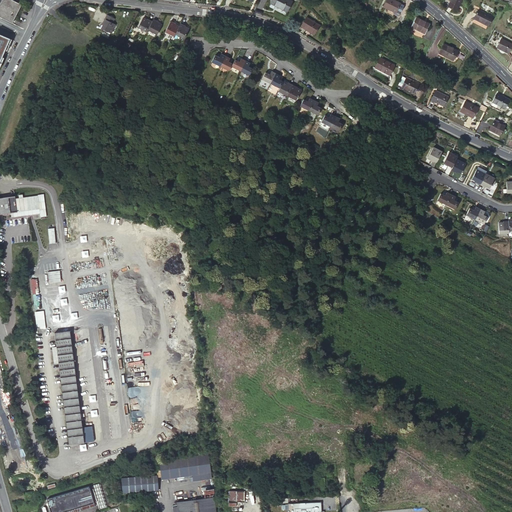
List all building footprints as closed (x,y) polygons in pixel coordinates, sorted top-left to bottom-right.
[(20,4),(12,0),(1,0),(0,2),(0,17),(11,23),(20,4)] [(271,0),(270,3),(287,12),(293,1),(289,0),(271,0)] [(401,3),(393,0),(386,0),(383,7),(395,13),(396,13),(396,12),(400,14),(404,5),(401,3)] [(450,0),(448,6),(456,10),(461,0),(450,0)] [(478,10),(473,19),(488,26),(492,17),(478,10)] [(103,24),(101,28),(111,33),(115,25),(113,23),(115,19),(107,15),(102,24),(103,24)] [(430,24),(416,17),(411,27),(425,34),(430,24)] [(152,22),(147,19),(147,20),(143,18),(138,28),(147,32),(148,30),(152,22)] [(306,18),(301,27),(307,31),(307,30),(314,34),(319,26),(306,18)] [(162,25),(157,23),(158,22),(153,19),(152,22),(148,30),(157,35),(162,25)] [(179,27),(175,25),(175,24),(171,21),(166,31),(165,32),(174,36),(175,34),(179,27)] [(189,29),(184,27),(185,26),(180,24),(179,27),(175,34),(184,39),(189,29)] [(0,64),(10,38),(0,33),(0,64)] [(511,44),(501,39),(497,47),(509,53),(511,46),(511,44)] [(458,51),(443,44),(439,53),(453,60),(455,56),(457,52),(458,51)] [(225,57),(221,54),(219,57),(215,55),(211,62),(220,66),(225,57)] [(233,64),(228,62),(230,59),(225,57),(220,66),(229,71),(231,66),(233,64)] [(394,65),(380,58),(375,68),(389,75),(394,65)] [(245,61),(241,59),(239,62),(235,60),(233,64),(231,66),(240,71),(245,61)] [(253,69),(248,66),(250,63),(245,61),(240,71),(249,75),(253,69)] [(275,74),(271,72),(269,75),(265,73),(261,79),(270,84),(275,74)] [(283,82),(278,79),(280,76),(275,74),(270,84),(279,88),(283,82)] [(401,87),(414,93),(419,83),(414,81),(414,82),(406,78),(401,87)] [(292,85),(288,83),(287,84),(283,82),(279,88),(278,91),(287,96),(292,85)] [(301,91),(296,88),(297,87),(292,85),(287,96),(296,100),(301,91)] [(435,91),(431,100),(443,106),(448,97),(435,91)] [(501,96),(497,93),(492,102),(487,100),(486,102),(491,105),(490,106),(499,110),(501,106),(504,108),(509,100),(501,96)] [(314,101),(309,98),(308,101),(303,99),(300,106),(309,110),(314,101)] [(321,108),(317,106),(318,103),(314,101),(309,110),(318,115),(321,108)] [(478,108),(465,102),(460,111),(473,118),(478,108)] [(330,126),(335,117),(330,114),(329,117),(325,115),(321,122),(330,126)] [(338,122),(340,119),(335,117),(330,126),(339,131),(342,124),(338,122)] [(494,121),(489,130),(500,135),(505,126),(499,124),(494,121)] [(442,151),(433,147),(428,156),(433,159),(432,160),(437,162),(442,151)] [(458,156),(449,152),(444,161),(448,164),(448,165),(452,167),(457,159),(458,156)] [(465,163),(457,159),(452,167),(451,169),(456,172),(456,171),(460,173),(465,163)] [(486,173),(477,169),(472,178),(476,181),(476,182),(480,184),(486,173)] [(494,178),(486,173),(480,184),(485,186),(485,185),(489,188),(494,178)] [(451,195),(446,192),(445,195),(440,193),(437,200),(446,204),(451,195)] [(458,202),(454,200),(455,197),(451,195),(446,204),(455,209),(458,202)] [(14,197),(0,198),(0,213),(16,212),(14,197)] [(480,209),(475,207),(474,210),(469,208),(466,214),(475,219),(480,209)] [(487,217),(483,215),(484,212),(480,209),(475,219),(484,224),(487,217)] [(509,231),(508,222),(503,222),(503,223),(498,223),(499,234),(509,234),(509,231)] [(36,319),(36,327),(45,326),(44,319),(36,319)] [(55,333),(69,445),(84,443),(70,331),(55,333)] [(161,461),(163,477),(193,473),(194,479),(211,477),(208,455),(161,461)] [(120,490),(157,490),(157,474),(120,475),(120,490)] [(106,506),(99,484),(93,486),(100,508),(106,506)] [(75,511),(95,506),(89,487),(46,499),(50,511),(75,511)] [(244,491),(228,491),(228,501),(244,501),(244,491)] [(33,498),(31,492),(24,494),(26,500),(33,498)] [(216,511),(214,497),(176,502),(177,511),(216,511)] [(287,511),(321,511),(321,502),(293,503),(287,503),(287,511)]
